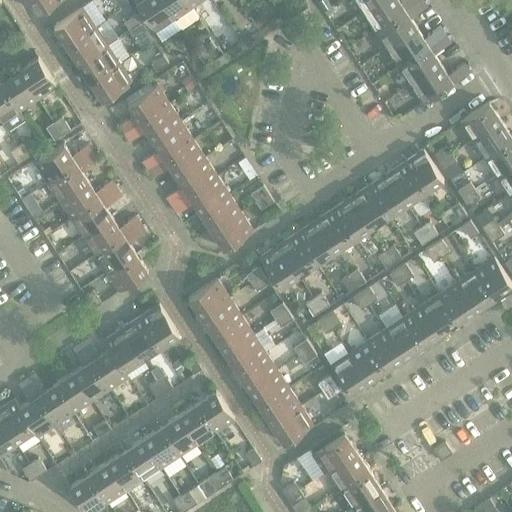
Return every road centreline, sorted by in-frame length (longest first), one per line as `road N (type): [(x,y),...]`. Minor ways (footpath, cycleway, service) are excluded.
road 1 (unclassified): [(377,153),(319,50),(283,144),(316,197)]
road 2 (unclassified): [(511,352),(373,443)]
road 3 (unclassified): [(377,153),(504,73)]
road 4 (unclassified): [(420,511),(410,496),(511,430)]
